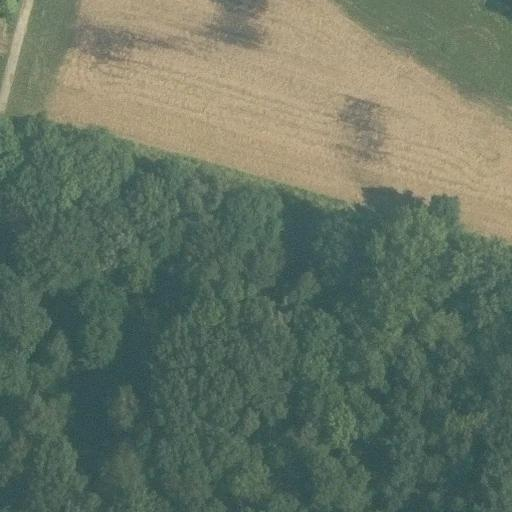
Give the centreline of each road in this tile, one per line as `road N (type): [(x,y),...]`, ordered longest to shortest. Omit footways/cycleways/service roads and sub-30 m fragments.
road 1 (track): [(392,511),(405,397),(435,284)]
road 2 (track): [(33,0),(0,130)]
